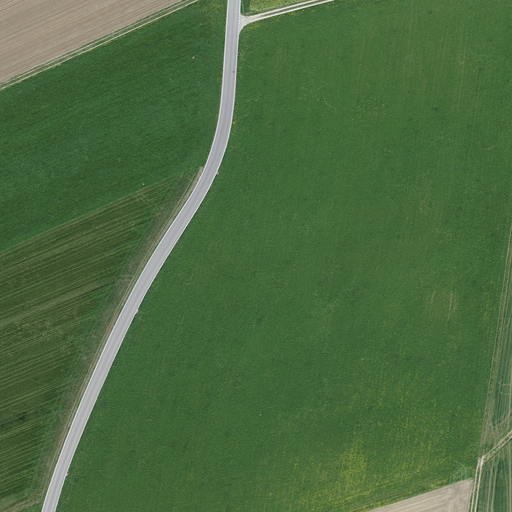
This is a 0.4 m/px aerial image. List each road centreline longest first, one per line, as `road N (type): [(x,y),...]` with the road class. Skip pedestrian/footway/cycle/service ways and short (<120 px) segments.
road 1 (tertiary): [(48,511),(130,309),(215,160),(234,0)]
road 2 (track): [(0,86),(191,0)]
